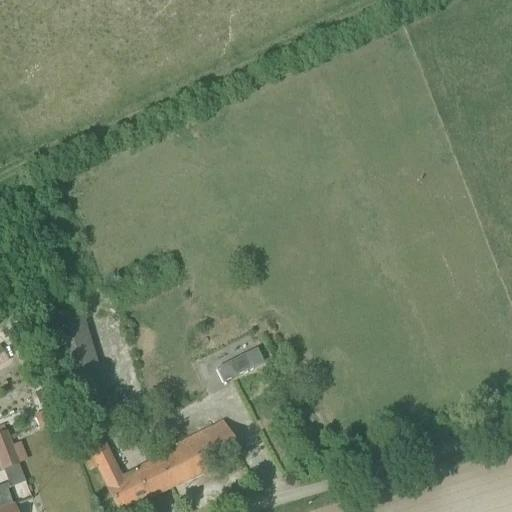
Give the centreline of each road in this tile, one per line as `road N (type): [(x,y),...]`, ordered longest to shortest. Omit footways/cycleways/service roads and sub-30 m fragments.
road 1 (track): [(387,0),(0,170)]
road 2 (unclassified): [(235,511),(511,427)]
